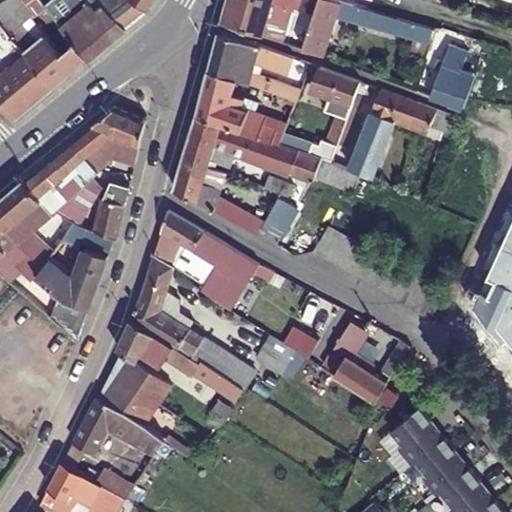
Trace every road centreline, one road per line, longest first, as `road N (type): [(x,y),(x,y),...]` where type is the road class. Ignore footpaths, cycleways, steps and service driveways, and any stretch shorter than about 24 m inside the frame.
road 1 (residential): [(155,187),(415,332),(511,445)]
road 2 (residential): [(155,187),(98,354),(14,511)]
road 3 (tertiary): [(168,24),(19,146)]
road 4 (residential): [(168,24),(176,94),(155,187)]
